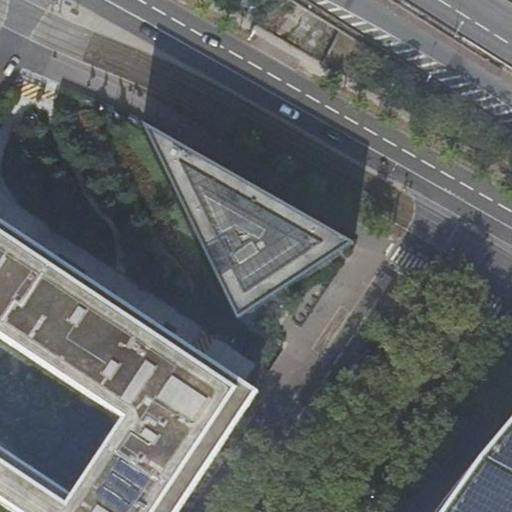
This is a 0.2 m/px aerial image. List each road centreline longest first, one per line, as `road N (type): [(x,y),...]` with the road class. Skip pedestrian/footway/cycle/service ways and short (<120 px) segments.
road 1 (tertiary): [(458,193),(111,0)]
road 2 (residential): [(458,193),(251,511)]
road 3 (residential): [(346,511),(511,292)]
road 4 (trunk): [(347,0),(511,106)]
